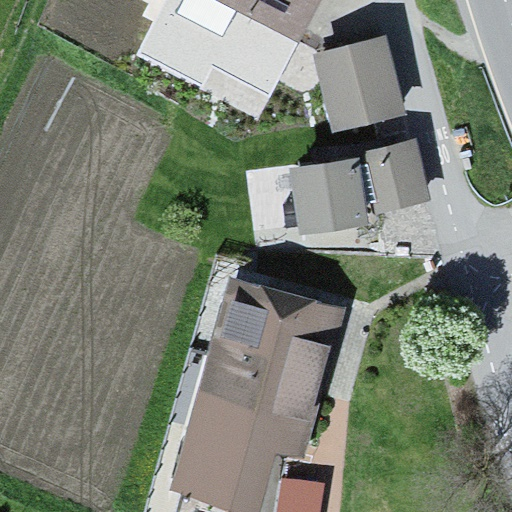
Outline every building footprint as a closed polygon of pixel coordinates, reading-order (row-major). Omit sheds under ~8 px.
[(169,0),(142,51),(202,83),(212,65),(268,94),(318,0),(169,0)] [(383,44),(320,59),(336,124),(399,109),(383,44)] [(410,146),(367,156),(379,208),(422,198),(410,146)] [(353,166),(295,175),(304,230),(362,221),(353,166)] [(335,315),(231,285),(173,488),(181,490),(174,511),(238,511),(241,503),(253,506),(272,438),(298,446),(335,315)] [(325,511),(329,479),(286,475),(282,511),(325,511)]
